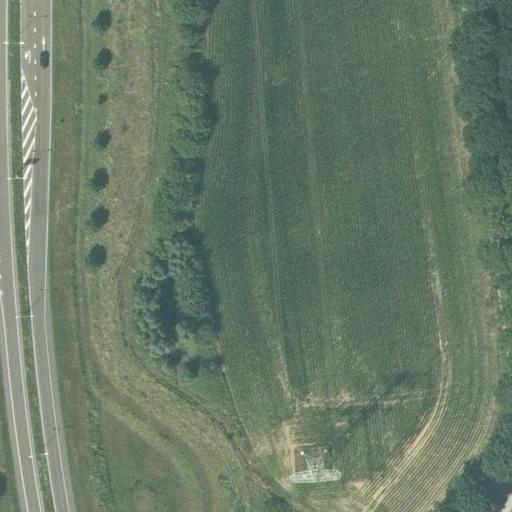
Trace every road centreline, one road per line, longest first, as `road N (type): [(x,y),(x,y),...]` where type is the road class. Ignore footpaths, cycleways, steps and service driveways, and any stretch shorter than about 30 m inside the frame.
road 1 (primary): [(65,511),(41,327),(35,0)]
road 2 (primary): [(0,122),(10,326),(34,511)]
